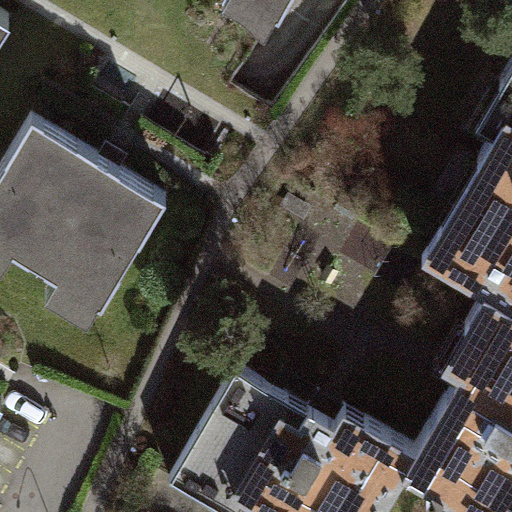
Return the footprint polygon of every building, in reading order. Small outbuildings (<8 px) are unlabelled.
[(270,0),(227,0),(256,17),(266,0),(270,0),(271,0),(270,0)] [(475,282),(511,303),(511,43),(492,77),(509,86),(469,153),(485,163),(450,224),(434,215),(414,248),(474,283),(475,282)] [(158,188),(24,108),(0,147),(0,249),(4,242),(48,269),(37,288),(79,314),(90,294),(93,296),(158,188)] [(511,511),(511,303),(475,282),(474,283),(456,315),(473,325),(449,367),(406,439),(408,440),(395,463),(396,464),(423,480),(418,489),(427,494),(432,484),(479,511),(511,511)] [(395,463),(408,440),(406,439),(357,411),(335,398),(327,413),(315,406),(301,398),(293,412),(274,401),(281,389),(228,358),(161,472),(195,492),(206,475),(269,511),(273,511),(282,497),(307,511),(368,511),(396,464),(395,463)]
